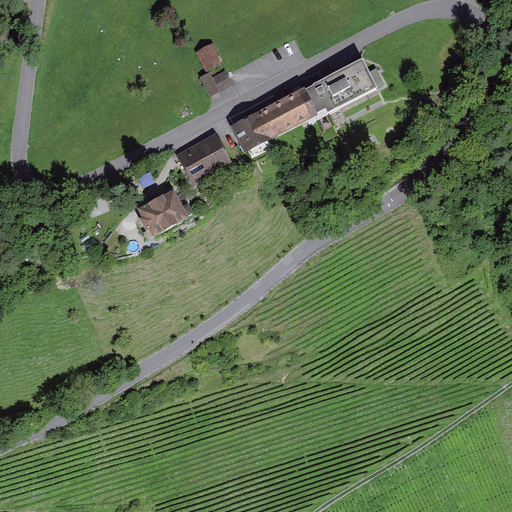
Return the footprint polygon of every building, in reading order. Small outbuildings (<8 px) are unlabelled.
[(222,63),(213,46),(198,54),(207,71),(222,63)] [(379,87),(366,61),(235,129),(248,154),(379,87)] [(218,91),(210,75),(201,80),(209,96),(218,91)] [(232,162),(218,137),(183,155),(196,181),(232,162)] [(190,221),(175,192),(138,211),(153,240),(190,221)]
